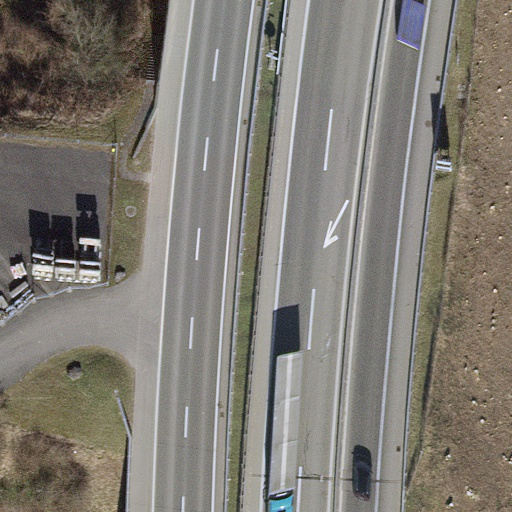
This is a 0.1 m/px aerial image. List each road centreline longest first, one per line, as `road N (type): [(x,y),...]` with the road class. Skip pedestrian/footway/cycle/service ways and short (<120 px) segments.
road 1 (trunk): [(361,511),(413,0)]
road 2 (trunk): [(346,0),(300,511)]
road 3 (primary): [(226,0),(200,242),(184,509)]
